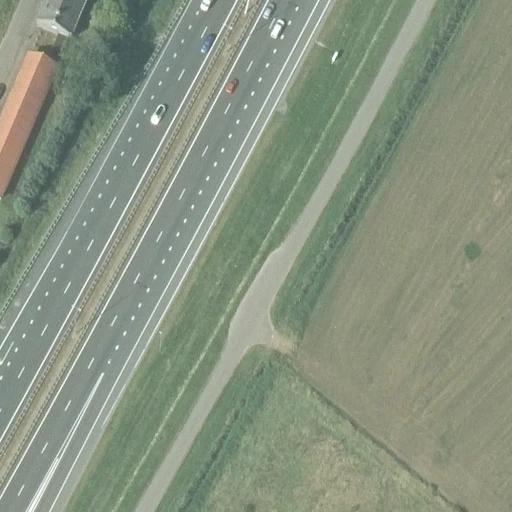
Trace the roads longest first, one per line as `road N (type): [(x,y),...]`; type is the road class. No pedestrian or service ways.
road 1 (unclassified): [(141,511),(417,0)]
road 2 (motorway): [(217,0),(0,401)]
road 3 (motorway): [(90,364),(281,0)]
road 4 (motorway): [(6,511),(90,364)]
road 5 (motorway): [(40,511),(90,364)]
